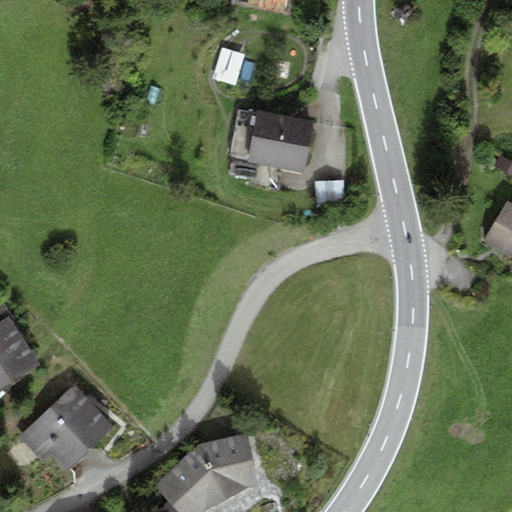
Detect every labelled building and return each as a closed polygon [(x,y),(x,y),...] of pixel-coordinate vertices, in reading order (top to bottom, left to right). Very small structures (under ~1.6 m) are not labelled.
[(284,0),(237,0),(248,2),(248,7),(283,13),(284,0)] [(221,54),(214,77),(234,82),(241,60),(221,54)] [(228,157),(302,170),(311,120),(256,110),(256,113),(237,109),(228,157)] [(496,168),(511,176),(511,161),(502,156),(496,168)] [(344,182),(315,183),(316,208),(345,207),(344,182)] [(511,204),(506,201),(495,222),(511,231),(511,204)] [(511,257),(511,231),(495,222),(484,242),(511,257)] [(0,387),(37,364),(0,305),(0,387)] [(73,384),(17,438),(43,464),(51,455),(66,471),(113,425),(73,384)] [(154,485),(179,511),(204,511),(206,511),(247,488),(258,486),(247,434),(196,445),(154,485)]
